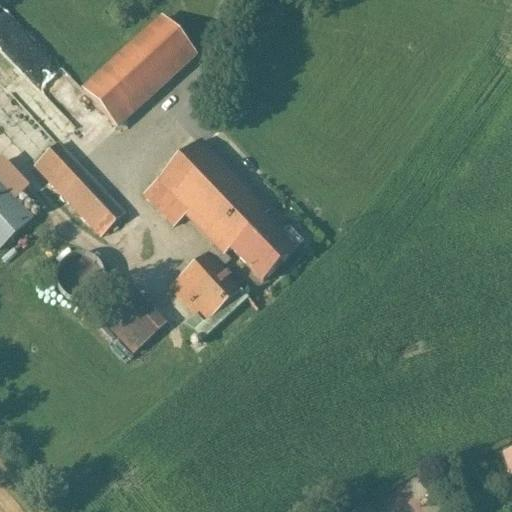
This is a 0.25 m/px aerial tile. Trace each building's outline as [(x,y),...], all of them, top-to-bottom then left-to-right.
[(0,6),(0,50),(54,106),(78,83),(2,5),(0,6)] [(162,20),(82,93),(116,130),(195,57),(162,20)] [(268,215),(199,144),(198,145),(156,185),(186,216),(216,248),(224,257),(224,256),(231,251),(261,223),(268,217),(267,216),(268,215)] [(88,180),(57,147),(34,167),(66,201),(88,180)] [(123,217),(88,180),(66,201),(101,238),(123,217)] [(186,216),(156,185),(144,197),(173,229),(186,216)] [(0,249),(30,221),(0,188),(0,249)] [(279,241),(261,223),(231,251),(262,284),(302,246),(289,231),(279,241)] [(224,257),(216,248),(207,256),(220,271),(229,262),(224,256),(224,257)] [(207,256),(170,290),(203,327),(206,325),(241,294),(241,293),(220,271),(207,256)] [(68,259),(64,261),(62,263),(60,266),(57,269),(56,273),(55,275),(54,278),(54,282),(54,285),(55,289),(56,291),(58,295),(60,299),(62,301),(65,303),(68,304),(71,306),(76,307),(81,307),(87,306),(91,304),(94,302),(97,299),(100,295),(102,291),(103,288),(103,285),(104,281),(103,276),(102,273),(101,271),(100,268),(97,265),(94,262),(91,260),(87,258),(82,257),(78,257),(74,257),(71,258),(68,259)] [(241,294),(206,325),(213,332),(247,301),(241,293),(241,294)] [(135,295),(103,325),(132,356),(165,326),(135,295)]
